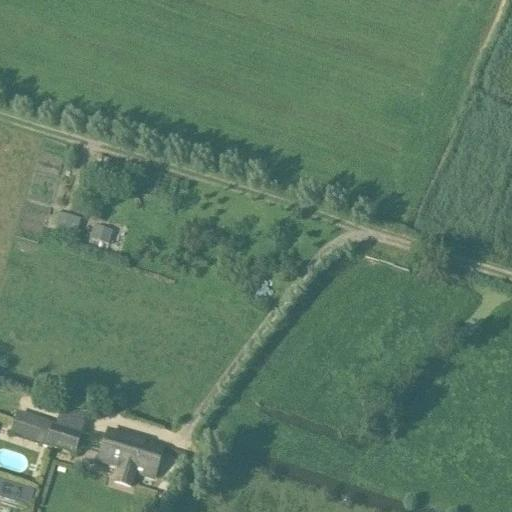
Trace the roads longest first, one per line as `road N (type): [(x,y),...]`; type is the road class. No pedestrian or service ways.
road 1 (track): [(511,280),(0,116)]
road 2 (track): [(366,233),(319,256),(180,440)]
